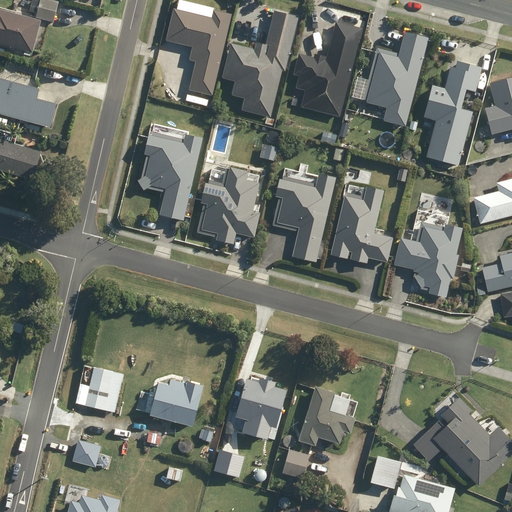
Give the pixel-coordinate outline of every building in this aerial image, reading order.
[(46,0),(40,0),(36,17),(52,22),(57,3),(46,0)] [(214,96),(235,13),(216,9),(214,17),(176,7),(168,40),(194,47),(191,60),(198,61),(190,90),(214,96)] [(0,44),(31,53),(39,21),(0,10),(0,44)] [(287,71),(302,16),(277,10),(269,44),(259,41),(257,49),(233,42),(224,78),(237,81),(234,95),(247,98),(244,110),(273,117),(285,71),(287,71)] [(342,116),(364,27),(338,21),(329,56),(317,53),(316,56),(301,52),(295,74),(301,75),(298,88),(307,90),(303,106),(342,116)] [(408,126),(431,37),(407,31),(402,53),(379,47),(365,101),(389,107),(386,120),(408,126)] [(429,156),(461,165),(476,111),(465,108),(470,89),(479,91),(485,67),(460,60),(458,67),(453,66),(447,88),(435,84),(427,117),(438,120),(429,156)] [(488,108),(495,134),(511,129),(511,76),(492,82),(497,105),(488,108)] [(0,79),(0,115),(49,128),(55,104),(35,99),(38,89),(0,79)] [(187,220),(207,137),(189,133),(188,139),(154,131),(143,178),(141,180),(147,190),(149,188),(168,192),(162,214),(187,220)] [(0,140),(0,171),(31,181),(40,152),(0,140)] [(265,144),(262,157),(276,160),(279,147),(265,144)] [(344,161),(347,150),(338,148),(335,159),(344,161)] [(205,203),(198,232),(219,237),(219,239),(237,244),(239,233),(257,237),(264,211),(257,210),(263,182),(250,179),(252,170),(234,166),(233,168),(229,167),(226,182),(212,179),(212,183),(209,182),(204,202),(205,203)] [(410,169),(402,167),(399,179),(407,181),(410,169)] [(295,256),(319,262),(340,177),(323,172),(320,183),(284,174),(279,196),(282,197),(275,225),(301,231),(295,256)] [(475,197),(482,223),(511,215),(511,178),(499,182),(501,190),(475,197)] [(348,195),(333,254),(350,258),(352,251),(354,252),(353,259),(370,263),(371,257),(390,262),(397,237),(378,232),(388,189),(371,185),(367,199),(348,195)] [(460,253),(466,227),(449,223),(448,226),(424,221),(420,240),(404,237),(397,264),(416,268),(416,271),(421,272),(421,273),(416,273),(415,279),(419,288),(431,291),(431,293),(449,297),(453,278),(457,278),(462,254),(460,253)] [(485,267),(490,292),(511,286),(511,252),(502,254),(504,262),(485,267)] [(511,291),(502,293),(506,317),(511,316),(511,291)] [(0,337),(0,356),(12,359),(16,341),(0,337)] [(93,369),(84,407),(114,413),(122,376),(93,369)] [(151,417),(149,424),(161,428),(163,420),(191,428),(202,387),(186,383),(185,384),(170,380),(169,385),(158,382),(149,416),(151,417)] [(329,411),(334,394),(314,387),(297,441),(314,447),(317,438),(339,445),(343,432),(350,434),(355,419),(329,411)] [(468,414),(471,411),(459,398),(441,416),(442,417),(413,444),(428,461),(441,448),(478,486),(511,454),(511,442),(497,427),(489,436),(468,414)] [(217,431),(204,427),(201,437),(213,441),(217,431)] [(289,447),(291,447),(293,446),(294,445),(295,443),(295,441),(294,439),(293,438),(292,436),(290,436),(288,436),(286,437),(285,438),(284,439),(283,441),(283,443),(284,445),(285,446),(287,447),(289,447)] [(186,451),(188,451),(190,450),(191,448),(192,446),(192,444),(191,443),(190,441),(189,440),(187,439),(185,439),(183,440),(182,441),(181,443),(180,444),(180,446),(181,448),(182,449),(184,450),(186,451)] [(288,451),(281,474),(301,480),(308,456),(288,451)] [(397,488),(404,461),(381,455),(374,481),(397,488)] [(261,481),(262,481),(264,480),(266,479),(266,477),(267,475),(266,473),(265,471),(263,470),(261,470),(260,470),(258,470),(256,471),(255,473),(255,475),(255,477),(256,478),(257,480),(259,481),(261,481)] [(394,496),(389,511),(448,511),(455,489),(403,475),(400,487),(399,487),(396,496),(394,496)] [(116,511),(119,500),(117,499),(108,496),(108,497),(105,496),(104,501),(95,499),(86,496),(86,497),(85,496),(83,504),(74,502),(71,511),(116,511)]
